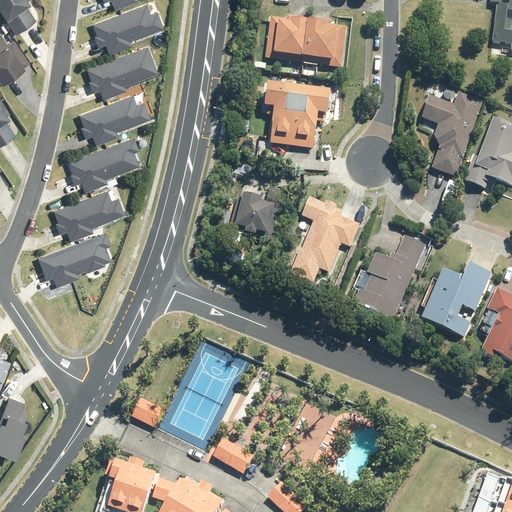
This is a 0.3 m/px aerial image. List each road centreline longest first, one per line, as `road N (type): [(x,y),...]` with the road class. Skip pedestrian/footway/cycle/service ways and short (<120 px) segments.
road 1 (residential): [(511,433),(156,282)]
road 2 (tertiary): [(216,0),(185,186),(156,282)]
road 3 (residential): [(70,0),(41,166),(0,273)]
road 4 (residential): [(511,251),(420,217),(372,162)]
road 5 (residential): [(372,162),(386,118),(391,0)]
road 6 (residential): [(103,390),(54,363),(0,279)]
road 7 (tertiary): [(103,390),(17,511)]
road 8 (tertiary): [(156,282),(103,390)]
